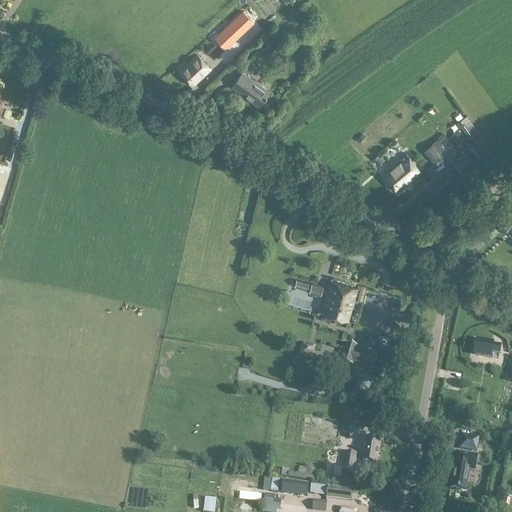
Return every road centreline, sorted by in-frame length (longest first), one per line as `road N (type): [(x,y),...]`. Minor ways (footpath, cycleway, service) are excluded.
road 1 (unclassified): [(404,235),(288,170),(0,35)]
road 2 (unclassified): [(405,511),(451,265)]
